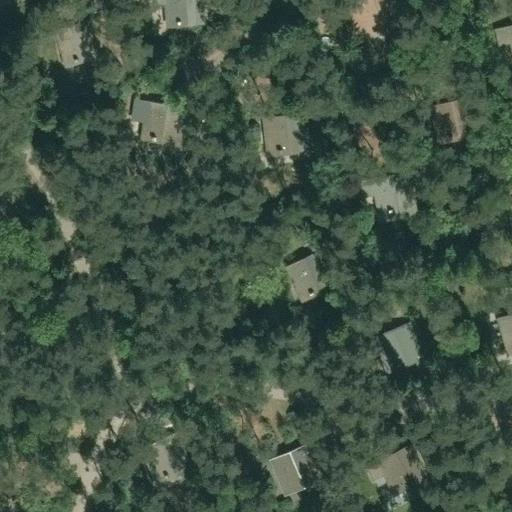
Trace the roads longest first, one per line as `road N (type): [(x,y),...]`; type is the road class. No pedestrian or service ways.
road 1 (track): [(81,511),(129,387),(263,385),(511,401)]
road 2 (track): [(129,387),(104,314),(0,139)]
road 3 (track): [(112,0),(142,63),(186,79),(241,57),(322,7)]
